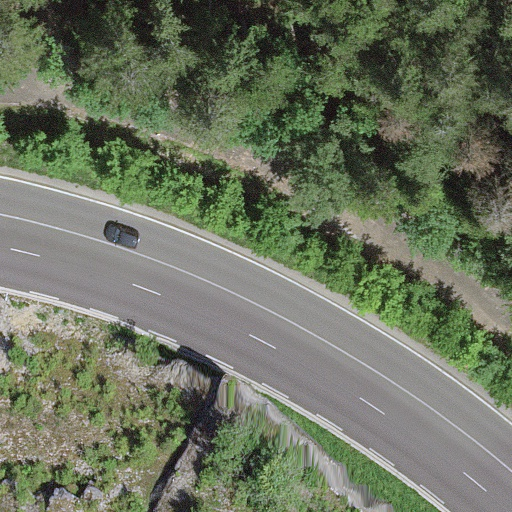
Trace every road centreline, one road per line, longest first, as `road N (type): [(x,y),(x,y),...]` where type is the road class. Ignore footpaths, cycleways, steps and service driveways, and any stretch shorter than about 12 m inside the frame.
road 1 (primary): [(0,224),(127,257),(228,299),(383,386),(511,487)]
road 2 (unknown): [(0,86),(158,118),(294,174),(511,328)]
